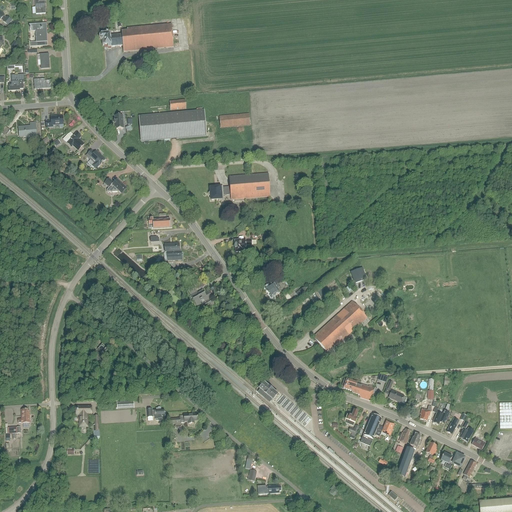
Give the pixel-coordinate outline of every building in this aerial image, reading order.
[(34,0),(35,8),(36,14),(36,15),(46,14),(45,2),(42,2),(39,2),(38,0),(34,0)] [(3,22),(8,26),(11,21),(7,17),(6,18),(3,22)] [(46,24),(29,25),(30,32),(35,32),(36,43),(31,43),(31,47),(43,46),(43,42),(46,42),(45,31),(47,31),(46,24)] [(123,52),(173,47),(171,25),(128,29),(128,30),(122,31),(122,35),(110,36),(110,33),(101,34),(102,35),(100,35),(101,36),(100,36),(100,39),(101,39),(101,40),(102,40),(102,46),(107,46),(108,48),(123,46),(123,52)] [(47,55),(37,55),(38,61),(41,61),(41,69),(49,69),(48,60),(46,61),(46,58),(47,58),(47,55)] [(20,91),(20,90),(24,89),(23,83),(25,83),(24,75),(11,76),(11,85),(8,85),(8,92),(20,91)] [(39,80),(34,80),(34,89),(42,89),(41,88),(46,87),(46,89),(51,89),(50,81),(39,82),(39,80)] [(170,111),(186,109),(185,100),(169,102),(170,111)] [(141,142),(206,136),(204,111),(139,117),(141,142)] [(249,114),(219,117),(220,128),(250,125),(249,114)] [(124,129),(122,115),(115,116),(115,119),(114,119),(114,124),(115,124),(116,130),(124,129)] [(53,125),(64,125),(63,116),(50,116),(51,121),(45,122),(46,128),(53,127),(53,125)] [(31,139),(37,139),(36,123),(30,124),(30,127),(18,128),(19,136),(31,135),(31,139)] [(1,133),(2,134),(6,136),(10,130),(5,127),(1,133)] [(67,135),(63,140),(64,141),(71,147),(72,146),(78,151),(84,144),(79,139),(81,137),(77,133),(74,135),(71,133),(67,135)] [(94,164),(92,166),(95,168),(97,169),(99,166),(100,166),(105,160),(96,152),(94,153),(91,150),(86,156),(94,164)] [(209,196),(210,197),(210,201),(219,200),(218,198),(223,198),(223,195),(230,195),(231,200),(270,197),(268,174),(229,177),(230,187),(222,188),(222,187),(209,188),(210,192),(209,193),(208,194),(208,195),(209,196)] [(109,179),(104,184),(106,185),(109,188),(107,190),(107,193),(119,192),(122,195),(127,189),(117,179),(114,183),(109,179)] [(150,229),(170,228),(170,219),(159,220),(159,219),(149,219),(150,229)] [(234,241),(234,242),(235,252),(246,252),(246,246),(252,245),(252,241),(245,241),(245,240),(234,241)] [(164,245),(165,253),(167,253),(179,252),(179,244),(164,245)] [(167,262),(181,261),(181,252),(179,252),(167,253),(167,262)] [(361,268),(349,271),(353,283),(365,279),(361,268)] [(394,294),(403,285),(397,279),(388,288),(394,294)] [(275,296),(282,291),(280,288),(279,289),(277,286),(278,285),(276,282),(269,287),(268,286),(264,289),(271,300),(276,297),(275,296)] [(343,292),(345,294),(346,296),(354,289),(351,285),(343,292)] [(373,315),(392,295),(386,289),(384,291),(380,287),(373,294),(377,297),(366,308),(373,315)] [(203,290),(198,293),(195,288),(188,291),(197,307),(205,302),(206,305),(208,309),(213,305),(211,302),(210,303),(208,300),(213,298),(209,291),(205,293),(203,290)] [(296,294),(299,299),(307,293),(305,291),(306,290),(304,288),(303,289),(303,288),(296,294)] [(336,346),(367,318),(352,302),(313,338),(327,352),(331,348),(332,349),(336,345),(336,346)] [(100,363),(104,359),(96,351),(92,355),(100,363)] [(371,402),(375,389),(357,383),(347,380),(344,389),(352,392),(352,393),(359,396),(360,398),(371,402)] [(389,382),(386,389),(390,391),(391,391),(389,396),(388,398),(389,398),(402,404),(402,403),(405,404),(408,399),(405,397),(392,391),(390,390),(393,383),(389,382)] [(260,390),(272,400),(277,395),(264,384),(260,390)] [(500,430),(511,429),(511,403),(499,404),(500,430)] [(430,412),(432,408),(429,406),(428,411),(424,409),(424,410),(422,410),(421,413),(422,415),(420,419),(426,422),(429,415),(430,416),(431,412),(430,412)] [(88,428),(88,416),(92,416),(92,407),(76,408),(76,416),(80,416),(80,428),(88,428)] [(162,421),(161,417),(166,416),(166,413),(165,412),(164,412),(163,411),(161,411),(161,409),(156,409),(156,411),(152,411),(152,410),(147,410),(147,418),(155,418),(155,421),(162,421)] [(21,419),(18,419),(18,424),(23,424),(23,428),(29,427),(29,424),(30,424),(30,412),(29,412),(28,412),(28,410),(22,410),(21,410),(21,419)] [(356,418),(358,412),(354,411),(352,416),(349,416),(347,415),(345,419),(348,420),(347,423),(354,426),(357,419),(356,418)] [(437,413),(433,424),(438,426),(440,422),(444,424),(446,419),(447,419),(450,413),(445,411),(444,415),(443,416),(437,413)] [(198,421),(198,414),(185,415),(185,422),(189,421),(189,424),(195,423),(195,421),(198,421)] [(308,423),(311,419),(305,415),(302,418),(308,423)] [(180,418),(170,419),(170,424),(175,424),(179,424),(180,424),(181,424),(184,423),(184,416),(180,416),(180,418)] [(382,420),(380,419),(373,416),(360,443),(369,447),(382,420)] [(452,435),(457,426),(456,426),(457,424),(456,424),(458,420),(454,418),(447,432),(452,435)] [(391,431),(394,425),(387,422),(384,428),(380,427),(376,436),(380,437),(382,433),(391,436),(393,431),(391,431)] [(356,436),(359,428),(355,426),(354,430),(350,428),(348,433),(356,436)] [(468,428),(467,431),(467,432),(464,430),(459,437),(463,439),(462,440),(467,442),(472,434),(474,431),(468,428)] [(408,437),(410,432),(406,430),(405,432),(404,432),(404,433),(403,433),(399,442),(406,444),(409,438),(408,437)] [(419,440),(421,436),(416,434),(414,438),(413,438),(410,445),(417,448),(420,441),(419,440)] [(482,450),(486,443),(476,437),(472,445),(482,450)] [(436,450),(437,447),(430,443),(426,453),(430,455),(429,457),(428,457),(427,461),(432,463),(434,460),(432,459),(433,456),(434,457),(437,450),(436,450)] [(415,451),(406,448),(399,469),(393,467),(391,471),(397,473),(396,476),(405,479),(415,451)] [(450,470),(452,465),(449,463),(452,457),(444,453),(441,461),(446,463),(444,467),(450,470)] [(460,467),(464,458),(457,455),(453,464),(460,467)] [(470,476),(476,465),(471,462),(463,475),(464,476),(461,481),(465,483),(465,482),(466,482),(468,478),(469,478),(470,476)] [(251,470),(249,480),(256,481),(258,472),(251,470)] [(266,486),(257,487),(258,495),(268,494),(268,488),(266,488),(266,486)] [(268,487),(268,488),(268,494),(279,493),(279,492),(281,491),(280,487),(278,487),(278,486),(268,487)] [(391,493),(388,496),(394,502),(398,498),(391,493)] [(479,511),(511,511),(511,500),(478,503),(479,511)]
